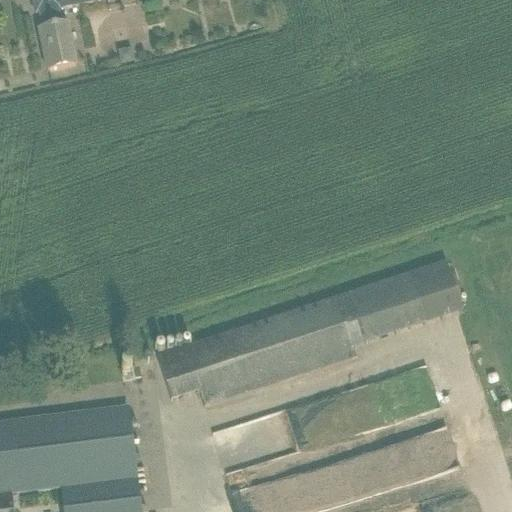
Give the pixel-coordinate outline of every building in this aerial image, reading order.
[(39,33),(47,73),(75,67),(66,27),(61,28),(58,10),(106,0),(31,0),(35,16),(38,15),(42,32),(39,33)] [(198,397),(183,350),(155,359),(171,406),(198,397)] [(0,498),(59,491),(61,511),(139,511),(126,410),(0,425),(0,498)] [(253,461),(240,425),(210,436),(223,472),(253,461)] [(230,491),(235,511),(307,511),(407,486),(397,447),(230,491)]
